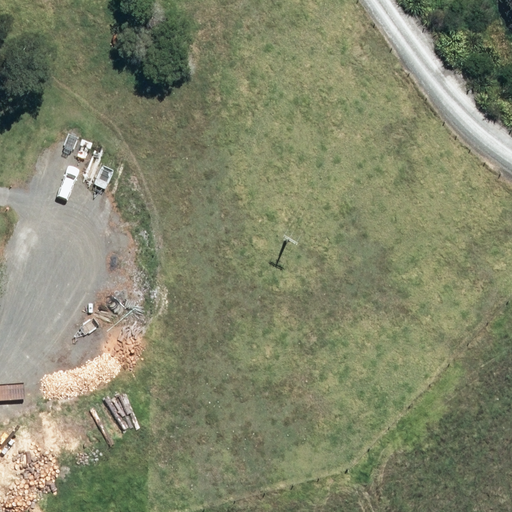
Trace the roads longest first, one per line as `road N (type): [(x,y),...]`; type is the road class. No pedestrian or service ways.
road 1 (track): [(511,137),(455,90),(392,0)]
road 2 (track): [(0,362),(32,286),(29,230),(0,203)]
